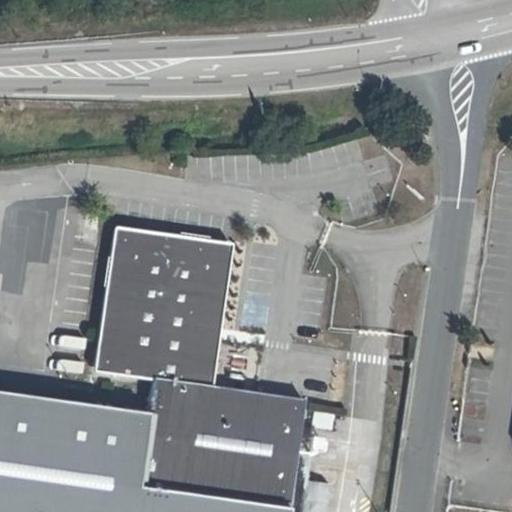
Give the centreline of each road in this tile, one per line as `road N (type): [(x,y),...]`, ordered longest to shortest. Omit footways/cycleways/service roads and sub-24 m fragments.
road 1 (residential): [(446,45),(469,159),(420,511)]
road 2 (secondary): [(446,45),(235,68),(0,73)]
